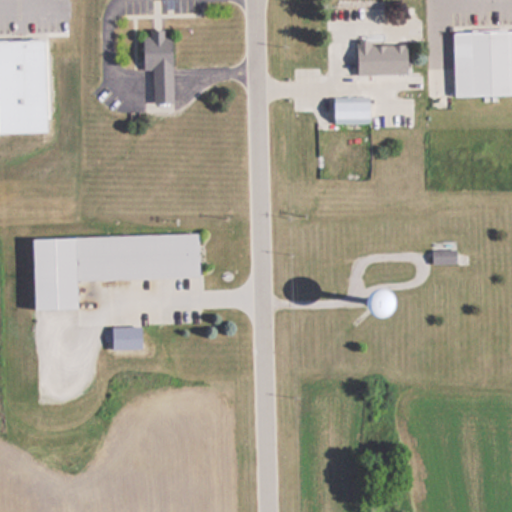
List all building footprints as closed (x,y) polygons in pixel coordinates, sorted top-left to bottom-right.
[(208,0),(158,0),(158,13),(208,13),(208,0)] [(511,29),(450,30),(451,96),(511,95),(511,29)] [(170,103),(169,30),(147,30),(147,36),(140,36),(140,69),(150,69),(151,103),(170,103)] [(354,74),(404,74),(404,44),(354,44),(354,74)] [(366,97),(330,98),(330,123),(367,123),(366,97)] [(28,237),(29,309),(73,308),(73,280),(196,278),(195,235),(28,237)] [(454,265),(454,250),(429,250),(429,265),(454,265)]
